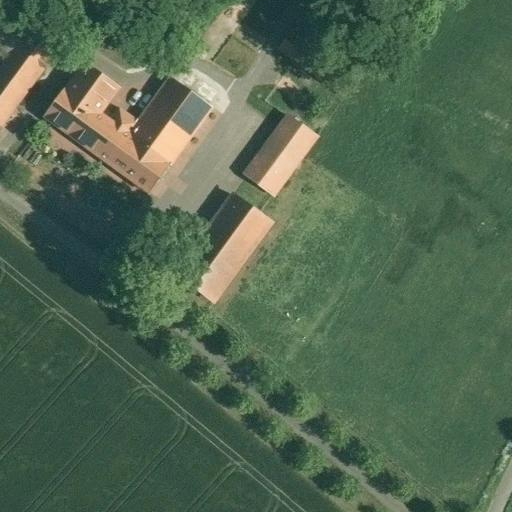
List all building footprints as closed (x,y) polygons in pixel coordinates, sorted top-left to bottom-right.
[(59,50),(0,7),(0,43),(42,74),(59,50)] [(277,18),(261,7),(235,44),(251,55),(277,18)] [(141,54),(108,30),(98,43),(131,67),(141,54)] [(352,82),(293,33),(282,46),(341,95),(352,82)] [(0,72),(0,129),(39,77),(11,57),(0,72)] [(117,89),(85,65),(47,117),(90,149),(109,122),(98,115),(117,89)] [(119,109),(90,149),(153,192),(210,109),(169,81),(140,124),(119,109)] [(290,118),(275,139),(248,176),(274,194),(316,136),(290,118)] [(273,226),(233,195),(177,266),(217,297),(273,226)]
